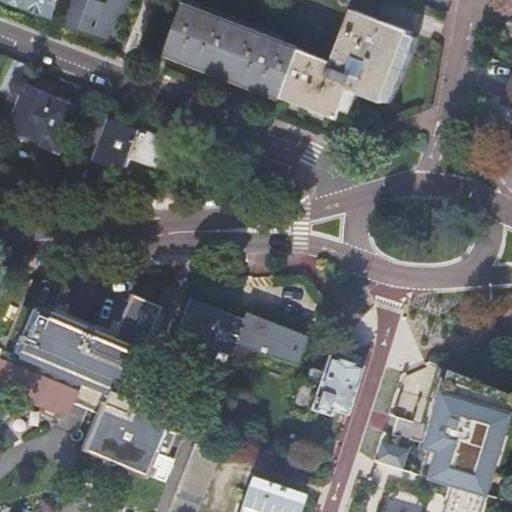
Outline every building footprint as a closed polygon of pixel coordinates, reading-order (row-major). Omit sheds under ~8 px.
[(8,0),(53,18),(59,0),(8,0)] [(77,0),(68,23),(103,37),(117,0),(77,0)] [(370,20),(377,0),(257,0),(307,44),(304,52),(284,101),(342,124),(353,94),(375,102),(386,106),(412,35),(370,20)] [(172,57),(284,101),(304,52),(301,51),(300,52),(191,9),(191,8),(189,7),(168,58),(171,59),(172,57)] [(27,67),(11,60),(0,85),(0,96),(20,105),(9,129),(57,149),(74,108),(47,97),(49,93),(47,89),(42,87),(38,88),(36,92),(26,88),(24,83),(21,82),(27,67)] [(126,105),(107,98),(100,116),(118,123),(126,105)] [(100,116),(83,157),(114,170),(117,164),(128,169),(133,157),(160,168),(163,169),(165,169),(168,168),(171,167),(173,166),(175,164),(177,163),(182,149),(118,123),(100,116)] [(286,167),(237,148),(231,162),(258,172),(252,188),(283,187),(286,167)] [(63,288),(53,309),(61,313),(70,291),(63,288)] [(0,389),(66,417),(72,404),(95,414),(80,452),(110,464),(136,398),(130,396),(135,383),(127,380),(157,308),(130,297),(109,344),(32,311),(21,336),(19,335),(16,343),(18,343),(14,353),(18,355),(16,359),(0,352),(0,389)] [(306,339),(307,338),(245,314),(243,321),(190,300),(176,336),(229,357),(234,344),(296,365),(306,339)] [(322,359),(317,372),(356,385),(361,371),(322,359)] [(414,473),(488,493),(511,404),(511,385),(443,367),(414,473)] [(356,385),(317,372),(311,370),(306,385),(297,381),(289,404),(289,406),(289,409),(290,411),(292,412),(304,416),(307,416),(309,415),(310,413),(311,411),(329,417),(331,410),(347,415),(356,385)] [(168,412),(136,398),(110,464),(143,478),(152,453),(169,460),(179,437),(161,429),(168,412)] [(208,411),(200,431),(220,440),(228,419),(208,411)] [(407,464),(410,443),(382,439),(379,460),(407,464)] [(197,511),(220,453),(195,444),(168,511),(197,511)] [(293,511),(299,496),(251,479),(239,511),(293,511)]
